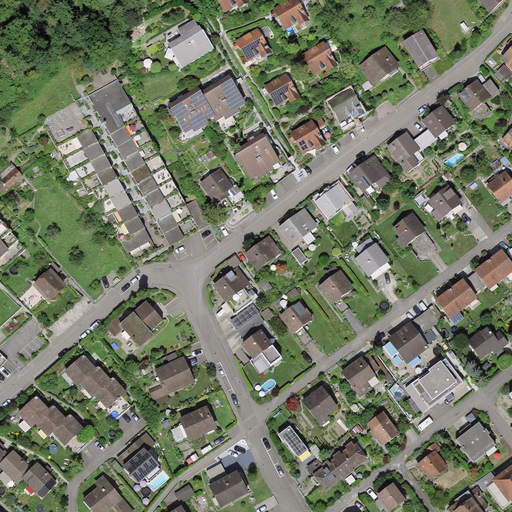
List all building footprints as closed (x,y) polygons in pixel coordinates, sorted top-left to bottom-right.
[(218,0),(225,12),(238,5),(239,8),(250,2),(248,0),(218,0)] [(298,0),(288,0),(273,8),(274,10),(271,12),(274,18),(277,16),(285,30),(298,23),(299,26),(310,20),(298,0)] [(402,0),(389,0),(385,3),(393,15),(407,6),(402,0)] [(478,0),(491,14),(505,0),(478,0)] [(178,29),(182,36),(168,44),(182,67),(214,48),(200,25),(198,26),(194,20),(178,29)] [(257,28),(236,41),(237,42),(233,44),(236,49),(239,47),(248,62),(261,54),(262,57),(272,51),(257,28)] [(423,30),(403,42),(421,72),(433,64),(431,61),(439,56),(423,30)] [(511,48),(502,59),(511,69),(511,39),(507,44),(511,48)] [(160,40),(148,48),(152,54),(164,47),(160,40)] [(324,41),(302,54),(315,75),(327,67),(329,71),(339,65),(324,41)] [(386,46),(358,66),(373,86),(383,78),(385,80),(398,71),(396,69),(400,66),(386,46)] [(511,73),(504,65),(495,74),(504,83),(511,74),(511,73)] [(287,72),(264,85),(276,107),(289,100),(291,103),(301,97),(287,72)] [(215,84),(233,115),(240,111),(237,108),(245,103),(229,75),(215,84)] [(467,88),(458,95),(479,123),(492,113),(485,103),(489,100),(491,98),(482,86),(477,80),(467,88)] [(490,80),(482,86),(491,98),(489,100),(491,101),(501,94),(490,80)] [(119,82),(89,98),(95,109),(102,121),(110,135),(116,146),(123,159),(130,170),(136,183),(143,195),(150,207),(156,219),(171,244),(211,222),(199,200),(188,206),(119,82)] [(233,115),(215,84),(202,91),(216,115),(214,116),(216,121),(224,116),(226,120),(233,115)] [(184,95),(203,127),(210,123),(208,119),(214,116),(216,115),(202,91),(199,86),(184,95)] [(351,89),(328,101),(343,128),(353,122),(352,119),(364,112),(351,89)] [(203,127),(184,95),(169,104),(172,108),(169,110),(173,117),(176,115),(186,132),(193,128),(195,131),(203,127)] [(84,116),(77,103),(42,121),(70,173),(75,169),(89,195),(94,192),(133,262),(156,250),(141,221),(137,214),(124,191),(117,177),(111,166),(104,153),(97,141),(91,128),(84,116)] [(431,115),(422,121),(428,130),(436,140),(456,125),(442,106),(431,115)] [(313,119),(318,129),(326,124),(319,113),(312,117),(313,119)] [(511,113),(508,128),(510,131),(502,140),(511,149),(511,148),(511,113)] [(313,119),(290,133),(291,134),(288,136),(291,142),(295,140),(303,155),(315,148),(318,151),(328,145),(318,129),(313,119)] [(436,141),(436,140),(428,130),(414,141),(421,150),(419,151),(420,153),(436,141)] [(281,161),(264,133),(250,141),(268,173),(275,169),(273,166),(281,161)] [(396,141),(387,148),(407,175),(420,165),(419,164),(425,159),(420,153),(419,151),(421,150),(414,141),(407,133),(396,141)] [(268,173),(250,141),(235,150),(237,155),(235,156),(238,163),(241,161),(251,178),(258,175),(259,178),(268,173)] [(357,168),(349,174),(363,193),(365,193),(366,195),(368,197),(369,196),(377,190),(378,192),(393,181),(374,156),(357,168)] [(498,161),(491,166),(495,172),(502,167),(498,161)] [(17,168),(0,182),(0,190),(2,193),(8,188),(9,189),(24,177),(17,168)] [(221,169),(200,183),(213,202),(217,200),(219,203),(226,198),(233,208),(246,199),(237,185),(234,187),(221,169)] [(511,179),(506,171),(487,185),(503,206),(511,200),(510,197),(511,195),(511,179)] [(339,184),(315,202),(327,219),(341,209),(347,217),(358,209),(339,184)] [(449,186),(429,201),(436,210),(432,213),(438,221),(462,203),(449,186)] [(366,195),(361,199),(369,210),(376,205),(369,196),(368,197),(366,195)] [(305,207),(279,226),(293,245),(319,226),(305,207)] [(413,212),(393,227),(400,237),(396,240),(402,248),(415,239),(424,252),(434,244),(425,231),(427,230),(413,212)] [(0,286),(0,285),(0,269),(2,271),(26,249),(0,221),(0,345),(30,318),(0,286)] [(270,234),(245,253),(258,270),(282,252),(270,234)] [(361,254),(355,258),(369,277),(371,276),(374,280),(392,267),(389,262),(391,261),(377,242),(375,243),(371,237),(356,248),(361,254)] [(299,248),(292,253),(301,265),(307,260),(299,248)] [(511,272),(511,261),(502,249),(489,259),(503,279),(511,272)] [(236,255),(227,261),(232,269),(241,263),(236,255)] [(503,279),(489,259),(475,270),(476,272),(486,285),(489,289),(503,279)] [(238,266),(213,285),(235,314),(254,300),(245,289),(251,284),(238,266)] [(331,277),(318,286),(331,304),(333,303),(342,316),(350,310),(341,297),(353,288),(340,270),(338,271),(335,267),(328,272),(331,277)] [(39,280),(32,286),(49,304),(67,287),(51,269),(45,274),(38,280),(39,280)] [(475,293),(486,285),(476,272),(465,280),(475,293)] [(265,277),(258,282),(266,293),(273,288),(265,277)] [(465,280),(463,278),(449,289),(463,308),(478,298),(475,293),(465,280)] [(83,298),(70,284),(67,287),(49,304),(36,316),(49,330),(83,298)] [(295,288),(286,295),(290,301),(299,295),(295,288)] [(463,308),(449,289),(436,298),(450,318),(463,308)] [(163,319),(146,300),(122,322),(118,318),(107,328),(115,337),(124,330),(140,348),(154,335),(150,331),(163,319)] [(300,300),(280,315),(294,334),(296,332),(305,345),(312,340),(302,327),(314,318),(300,300)] [(264,322),(259,314),(261,312),(254,303),(230,321),(244,340),(257,330),(256,328),(264,322)] [(412,322),(389,339),(407,363),(429,347),(428,345),(438,338),(431,328),(444,318),(434,305),(412,322)] [(269,308),(262,313),(267,320),(274,315),(269,308)] [(481,331),(467,341),(481,360),(493,351),(495,355),(510,344),(499,331),(494,335),(488,327),(481,332),(481,331)] [(253,359),(251,359),(254,363),(261,358),(268,368),(283,358),(262,329),(242,344),(253,359)] [(78,386),(80,384),(97,370),(96,368),(84,355),(64,372),(78,386)] [(352,363),(341,372),(361,398),(373,388),(368,381),(375,376),(372,373),(378,368),(368,355),(363,359),(361,357),(352,363)] [(184,356),(154,370),(161,383),(149,388),(157,406),(169,401),(166,395),(196,381),(184,356)] [(446,359),(406,388),(423,413),(464,382),(446,359)] [(96,368),(97,370),(80,384),(92,398),(95,395),(112,380),(99,365),(96,368)] [(114,379),(112,380),(95,395),(107,410),(108,413),(115,422),(131,407),(127,402),(131,399),(127,394),(127,393),(117,382),(114,379)] [(322,385),(302,400),(321,426),(330,419),(328,416),(339,407),(322,385)] [(30,428),(36,423),(50,411),(48,409),(36,396),(17,413),(30,428)] [(48,437),(52,433),(67,420),(66,418),(54,405),(48,409),(50,411),(36,423),(48,437)] [(181,423),(179,423),(180,425),(171,429),(177,442),(187,437),(189,441),(218,428),(208,405),(179,418),(181,423)] [(384,411),(367,423),(372,430),(370,431),(375,438),(376,437),(383,447),(401,434),(384,411)] [(66,418),(67,420),(52,433),(65,447),(67,445),(76,456),(92,441),(83,431),(84,430),(75,419),(70,414),(66,418)] [(465,428),(485,453),(497,444),(487,432),(480,422),(475,426),(472,422),(465,428)] [(359,424),(354,427),(359,433),(363,430),(359,424)] [(291,426),(278,435),(284,442),(285,441),(298,457),(309,449),(291,426)] [(485,453),(465,428),(459,432),(462,436),(457,439),(474,462),(485,453)] [(117,458),(125,467),(138,483),(147,476),(150,479),(161,470),(158,467),(160,465),(147,450),(156,444),(147,433),(117,458)] [(352,441),(345,446),(347,449),(343,451),(344,452),(342,454),(354,469),(368,459),(356,443),(354,444),(352,441)] [(419,455),(423,460),(416,465),(421,473),(423,472),(430,481),(449,467),(437,452),(441,449),(436,443),(419,455)] [(13,449),(7,455),(0,461),(0,467),(13,481),(14,480),(18,484),(23,479),(21,477),(31,468),(13,449)] [(354,469),(342,454),(340,451),(332,456),(334,458),(330,460),(331,462),(328,458),(324,461),(339,481),(355,470),(354,469)] [(339,481),(324,461),(322,463),(318,458),(307,467),(313,476),(311,478),(318,486),(321,484),(326,491),(339,481)] [(37,461),(31,468),(21,477),(23,479),(36,492),(37,491),(42,497),(57,482),(52,478),(53,477),(45,469),(37,461)] [(237,470),(228,475),(222,463),(206,472),(212,483),(209,485),(221,507),(250,492),(237,470)] [(511,465),(495,477),(491,472),(476,482),(483,492),(488,489),(503,510),(511,502),(511,501),(511,500),(511,465)] [(97,487),(82,499),(92,511),(107,511),(114,507),(117,511),(133,511),(122,498),(122,499),(103,476),(94,484),(97,487)] [(377,496),(379,498),(375,501),(383,511),(387,511),(388,511),(389,511),(407,498),(394,482),(377,496)] [(189,485),(175,495),(181,504),(195,494),(189,485)] [(483,511),(483,510),(489,506),(481,496),(484,494),(478,486),(470,492),(469,490),(456,500),(457,502),(449,508),(451,511),(483,511)]
